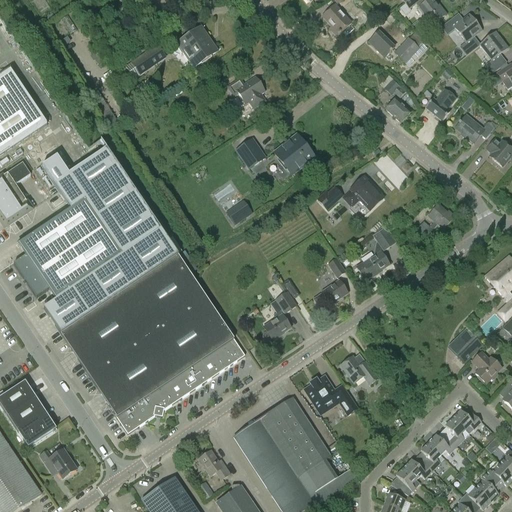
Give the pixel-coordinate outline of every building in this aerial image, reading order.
[(422,0),(421,0),(412,0),(406,5),(409,10),(415,6),(418,10),(432,27),(446,16),(440,8),(438,9),(431,0),(424,5),(421,1),(422,0)] [(336,7),(323,18),(339,36),(352,25),(336,7)] [(466,58),(480,47),(480,46),(474,38),(482,32),(469,16),(453,29),(466,44),(459,49),(466,58)] [(176,45),(193,71),(219,53),(201,28),(176,45)] [(394,49),(379,34),(369,43),(385,59),(394,49)] [(409,40),(408,39),(393,55),(405,65),(423,46),(422,45),(424,42),(415,34),(409,40)] [(491,61),(486,66),(492,75),(507,64),(500,55),(508,50),(495,34),(480,46),(480,47),(491,61)] [(140,78),(166,59),(157,46),(131,64),(140,78)] [(509,90),(511,87),(511,66),(511,65),(497,75),(502,83),(504,82),(509,90)] [(0,157),(47,126),(9,70),(0,76),(0,157)] [(244,87),(240,81),(228,89),(234,98),(238,95),(245,105),(249,103),(254,110),(264,103),(259,96),(264,93),(255,79),(244,87)] [(391,97),(394,94),(399,100),(405,94),(399,89),(399,88),(392,81),(383,90),(391,97)] [(437,103),(434,100),(426,110),(444,123),(451,114),(448,112),(457,101),(446,92),(437,103)] [(400,124),(410,113),(396,100),(386,111),(400,124)] [(105,104),(98,108),(97,106),(94,108),(108,130),(118,124),(105,104)] [(474,146),(481,137),(485,141),(494,130),(489,126),(488,125),(483,130),(466,116),(454,130),(474,146)] [(296,137),(274,155),(292,177),(313,159),(296,137)] [(253,140),(234,152),(248,172),(267,159),(253,140)] [(487,152),(495,159),(492,162),(502,170),(511,159),(511,152),(503,144),(501,147),(495,143),(487,152)] [(17,263),(13,266),(36,299),(39,297),(47,292),(54,304),(45,310),(62,335),(64,333),(177,257),(106,151),(69,176),(57,158),(42,168),(71,211),(17,248),(24,258),(17,263)] [(32,211),(15,187),(30,177),(22,165),(7,175),(0,179),(0,221),(5,229),(32,211)] [(364,179),(350,191),(351,192),(343,199),(351,208),(359,200),(361,202),(364,206),(370,212),(383,199),(379,195),(367,182),(364,179)] [(328,194),(326,192),(317,200),(326,210),(342,196),(334,188),(328,194)] [(227,215),(236,228),(253,216),(244,203),(227,215)] [(446,214),(437,206),(427,218),(434,223),(429,228),(423,223),(416,231),(426,239),(433,231),(437,226),(443,231),(454,218),(448,213),(446,214)] [(372,237),(377,244),(376,245),(373,259),(364,265),(362,264),(355,269),(363,279),(368,276),(371,279),(379,274),(378,273),(389,266),(381,255),(383,253),(396,245),(386,228),(372,237)] [(62,335),(60,336),(64,341),(106,404),(127,436),(155,418),(162,419),(163,412),(244,358),(233,341),(177,257),(64,333),(62,335)] [(506,302),(505,303),(506,305),(496,315),(505,324),(511,317),(511,296),(508,293),(511,289),(511,261),(509,258),(485,279),(502,298),(506,302)] [(346,274),(337,260),(327,266),(336,281),(346,274)] [(322,295),(312,301),(318,309),(327,302),(330,307),(331,308),(348,296),(347,294),(339,282),(321,293),(322,295)] [(262,340),(265,344),(269,345),(272,342),(280,337),(279,336),(290,329),(282,318),(297,308),(287,294),(283,297),(270,305),(276,315),(273,317),(275,321),(263,329),(267,334),(263,336),(262,340)] [(511,319),(502,329),(503,330),(499,334),(506,342),(510,338),(511,339),(511,319)] [(448,348),(455,356),(465,366),(483,347),(474,337),(467,329),(448,348)] [(472,363),(479,371),(475,375),(478,378),(477,379),(482,383),(485,385),(501,370),(490,359),(488,361),(481,354),(472,363)] [(379,381),(365,363),(364,363),(360,367),(354,360),(353,358),(339,368),(353,387),(363,380),(369,388),(379,381)] [(303,391),(319,413),(337,401),(348,417),(358,410),(342,386),(334,391),(324,377),(303,391)] [(511,379),(505,388),(510,392),(502,401),(511,410),(511,379)] [(0,399),(0,405),(9,418),(37,400),(25,383),(0,399)] [(259,421),(287,463),(317,511),(321,511),(358,476),(353,470),(337,480),(325,462),(331,458),(293,399),(259,421)] [(8,419),(18,435),(47,416),(37,400),(9,418),(8,419)] [(460,412),(452,420),(465,432),(469,428),(473,431),(481,423),(474,417),(470,422),(460,412)] [(58,432),(47,416),(18,435),(29,451),(58,432)] [(464,440),(468,436),(464,432),(465,432),(452,420),(444,428),(454,438),(450,442),(456,448),(464,440)] [(233,439),(260,481),(287,463),(259,421),(233,439)] [(0,511),(17,511),(41,496),(0,435),(0,511)] [(436,437),(428,445),(440,457),(445,452),(448,456),(456,448),(450,442),(445,446),(436,437)] [(502,444),(496,439),(485,450),(491,456),(502,444)] [(436,461),(440,457),(428,445),(420,453),(430,462),(425,467),(432,473),(440,465),(436,461)] [(77,471),(64,451),(63,451),(51,459),(46,453),(39,458),(50,474),(55,471),(62,481),(64,480),(77,471)] [(511,462),(511,461),(511,454),(509,451),(504,456),(506,457),(499,465),(511,478),(511,462)] [(211,452),(198,461),(210,478),(216,474),(221,482),(230,476),(225,468),(222,470),(211,452)] [(467,458),(472,463),(476,459),(471,454),(467,458)] [(411,461),(403,469),(416,482),(420,477),(424,481),(432,473),(425,467),(421,471),(411,461)] [(317,511),(287,463),(260,481),(281,511),(317,511)] [(490,471),(485,475),(499,489),(503,485),(506,488),(511,481),(511,478),(499,465),(491,472),(490,471)] [(411,486),(416,482),(403,469),(396,477),(404,486),(398,492),(400,492),(408,497),(415,490),(411,486)] [(462,484),(466,480),(461,475),(457,480),(462,484)] [(499,489),(485,475),(481,480),(482,481),(475,489),(490,504),(498,496),(495,493),(499,489)] [(141,502),(147,511),(196,511),(191,504),(174,480),(141,502)] [(204,503),(214,496),(205,484),(196,490),(204,503)] [(231,487),(232,493),(215,504),(220,511),(257,511),(241,487),(239,488),(238,487),(231,487)] [(466,495),(462,499),(468,506),(472,501),(482,511),(490,504),(475,489),(468,496),(466,495)] [(388,496),(384,506),(397,511),(400,511),(405,502),(408,504),(410,499),(408,497),(400,492),(397,499),(388,496)] [(459,505),(452,511),(466,511),(464,510),(468,506),(462,499),(457,504),(459,505)]
